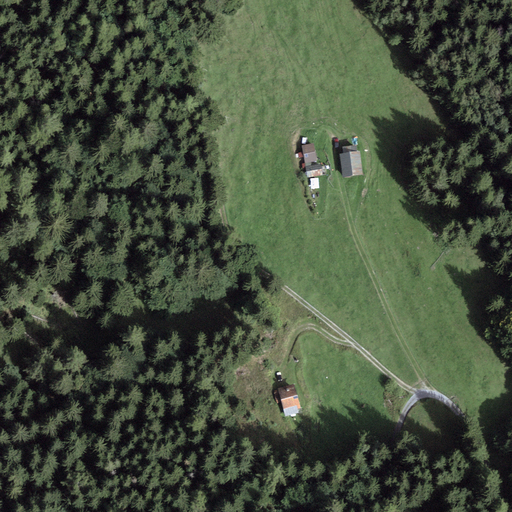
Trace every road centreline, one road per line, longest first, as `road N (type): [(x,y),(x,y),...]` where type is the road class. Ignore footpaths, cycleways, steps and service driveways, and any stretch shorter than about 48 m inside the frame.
road 1 (track): [(428,394),(405,387),(233,244),(224,222),(208,56),(169,0)]
road 2 (track): [(336,151),(352,227),(428,394)]
road 3 (track): [(511,500),(492,443),(428,394)]
road 4 (track): [(428,394),(410,402),(397,430),(381,486),(383,511)]
